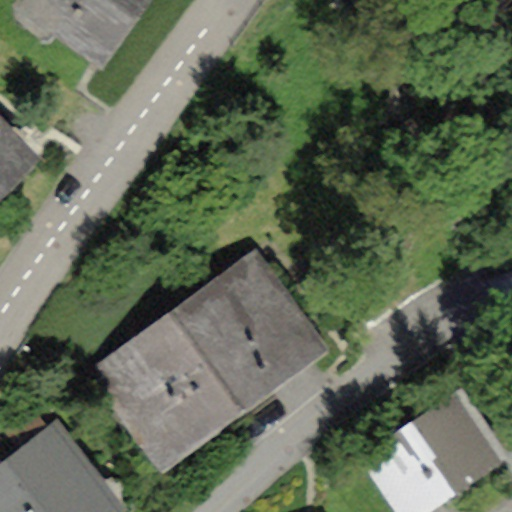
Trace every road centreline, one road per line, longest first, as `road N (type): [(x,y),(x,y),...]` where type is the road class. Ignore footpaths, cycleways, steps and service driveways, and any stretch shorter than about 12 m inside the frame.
road 1 (residential): [(217,511),(274,455),(511,303)]
road 2 (residential): [(183,36),(0,343)]
